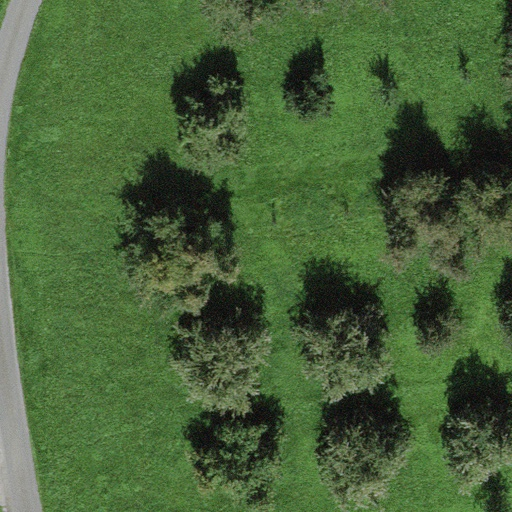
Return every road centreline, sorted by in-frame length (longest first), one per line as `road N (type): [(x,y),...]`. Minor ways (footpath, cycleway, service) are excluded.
road 1 (residential): [(0,334),(30,511)]
road 2 (residential): [(32,0),(0,122)]
